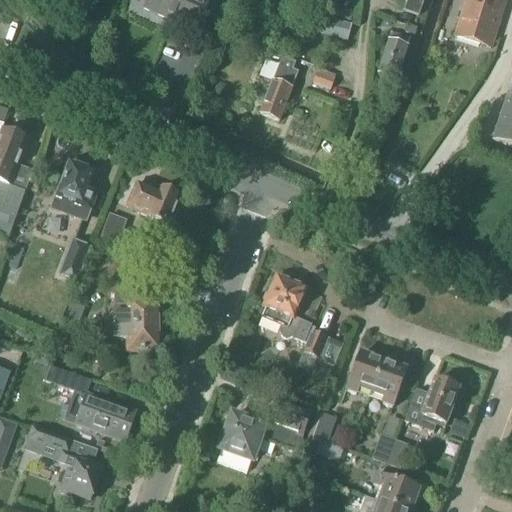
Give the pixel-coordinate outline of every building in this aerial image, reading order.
[(148,0),(144,11),(194,34),(209,0),(208,0),(148,0)] [(407,0),(403,14),(418,19),(423,4),(424,4),(425,0),(407,0)] [(505,0),(465,0),(453,40),(490,51),(505,0)] [(352,15),(337,11),(334,20),(349,23),(352,15)] [(351,26),(323,19),(318,37),(346,43),(351,26)] [(397,82),(407,49),(409,40),(390,34),(377,76),(397,82)] [(281,60),(259,116),(279,124),(291,91),(297,74),(292,72),(295,65),(281,60)] [(511,81),(508,94),(507,94),(491,143),(511,149),(511,81)] [(0,187),(24,196),(32,174),(17,169),(27,142),(1,132),(0,135),(0,187)] [(98,193),(89,190),(94,175),(69,166),(51,213),(70,220),(70,218),(77,221),(86,224),(98,193)] [(147,220),(148,219),(168,228),(180,199),(160,190),(157,195),(136,186),(125,211),(147,220)] [(0,238),(8,241),(24,196),(0,187),(0,238)] [(108,216),(100,241),(138,255),(143,240),(122,233),(126,222),(108,216)] [(76,285),(89,248),(71,242),(58,278),(76,285)] [(109,317),(109,329),(159,329),(159,318),(162,315),(161,309),(159,306),(159,303),(142,304),(141,279),(113,280),(113,317),(109,317)] [(315,331),(292,321),(301,301),(304,302),(296,320),(310,326),(321,300),(307,294),(305,298),(303,297),(305,293),(276,281),(263,310),(266,311),(261,321),(281,329),(280,331),(279,335),(281,339),(284,341),(288,342),(292,340),(307,347),(303,356),(304,357),(301,366),(313,371),(316,362),(333,369),(342,348),(313,336),(315,331)] [(108,333),(108,342),(125,342),(125,355),(159,355),(159,352),(162,349),(162,343),(159,340),(159,329),(109,329),(109,333),(108,333)] [(36,358),(49,363),(51,357),(38,352),(36,358)] [(358,396),(361,397),(369,400),(383,364),(360,356),(345,395),(356,399),(358,396)] [(49,363),(36,358),(33,366),(47,371),(49,363)] [(381,404),(380,408),(391,412),(406,373),(383,364),(369,400),(381,404)] [(44,382),(43,384),(55,388),(72,394),(84,399),(85,397),(86,398),(90,384),(84,382),(59,373),(48,369),(48,370),(44,381),(44,382)] [(0,372),(0,400),(9,376),(0,372)] [(416,393),(404,425),(432,435),(436,424),(445,428),(458,392),(447,388),(448,384),(436,380),(435,384),(434,383),(429,398),(416,393)] [(84,399),(84,401),(77,399),(75,400),(68,418),(70,421),(75,423),(74,427),(125,445),(135,415),(86,398),(85,397),(84,399)] [(217,454),(219,454),(215,466),(245,476),(249,465),(250,465),(255,453),(270,459),(274,448),(296,456),(310,417),(276,405),(270,424),(268,430),(231,417),(230,419),(226,421),(224,424),(227,428),(224,435),(221,436),(219,442),(220,445),(217,454)] [(327,446),(336,422),(321,416),(313,441),(319,443),(327,446)] [(380,438),(371,462),(386,468),(387,465),(394,443),(393,442),(400,423),(389,419),(382,438),(380,438)] [(0,421),(0,449),(7,452),(16,428),(0,421)] [(61,496),(71,500),(72,496),(90,503),(101,471),(80,463),(81,460),(70,457),(74,445),(32,430),(24,452),(66,467),(65,469),(70,471),(61,496)] [(319,443),(314,457),(337,466),(342,452),(327,446),(319,443)] [(394,443),(387,465),(386,468),(400,473),(409,448),(394,443)] [(372,476),(364,499),(399,511),(416,511),(419,504),(415,503),(419,493),(372,476)] [(321,511),(323,508),(298,499),(293,511),(321,511)] [(370,511),(398,511),(374,503),(370,511)]
